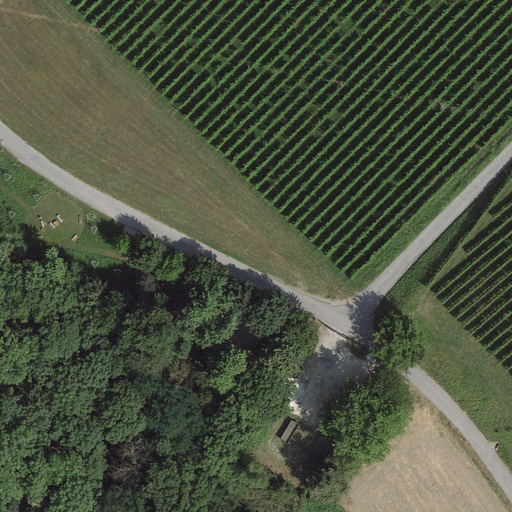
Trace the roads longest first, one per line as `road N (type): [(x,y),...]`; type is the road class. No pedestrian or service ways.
road 1 (unclassified): [(0,133),(25,158),(131,222),(354,322)]
road 2 (unclassified): [(511,488),(413,370),(354,322)]
road 3 (unclassified): [(354,322),(511,163)]
